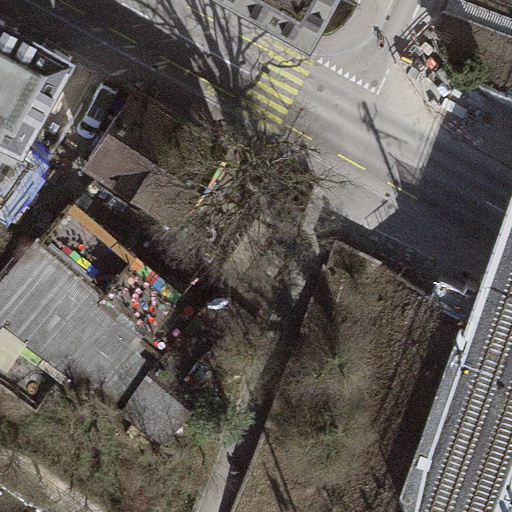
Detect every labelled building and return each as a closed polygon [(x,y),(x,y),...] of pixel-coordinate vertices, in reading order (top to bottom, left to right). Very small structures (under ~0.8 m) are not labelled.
[(263,0),(308,24),(321,0),(263,0)] [(0,159),(6,164),(73,56),(0,12),(0,159)] [(128,85),(80,157),(167,215),(215,143),(128,85)] [(77,191),(0,281),(0,322),(158,446),(264,312),(227,283),(212,302),(77,191)] [(375,257),(329,232),(315,257),(361,282),(375,257)]
